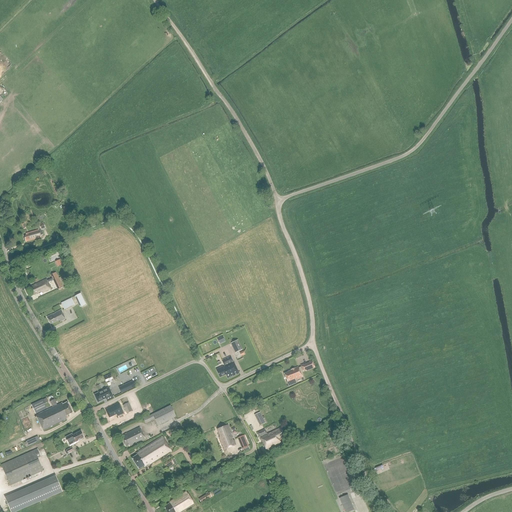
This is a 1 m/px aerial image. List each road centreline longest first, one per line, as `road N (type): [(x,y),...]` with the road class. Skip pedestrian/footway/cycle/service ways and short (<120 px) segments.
road 1 (track): [(155,0),(266,169),(310,307),(311,343),(361,467),(389,511)]
road 2 (track): [(278,200),(408,155),(511,19)]
road 3 (unclassified): [(90,412),(195,361),(222,387),(311,343)]
road 4 (track): [(146,505),(254,447)]
road 5 (tertiary): [(52,352),(0,243)]
